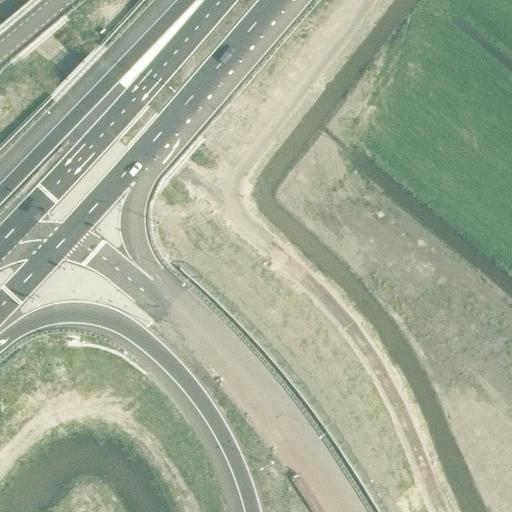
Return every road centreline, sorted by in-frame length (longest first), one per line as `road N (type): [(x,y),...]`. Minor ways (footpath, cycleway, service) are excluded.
road 1 (motorway): [(0,338),(72,312),(99,316),(140,339),(229,442),(254,511)]
road 2 (primary): [(214,0),(138,96),(0,243)]
road 3 (motorway): [(346,511),(273,405),(152,281)]
road 4 (motorway): [(198,0),(0,193)]
road 5 (primary): [(141,159),(274,0)]
road 6 (motorway): [(152,281),(132,221),(141,159)]
